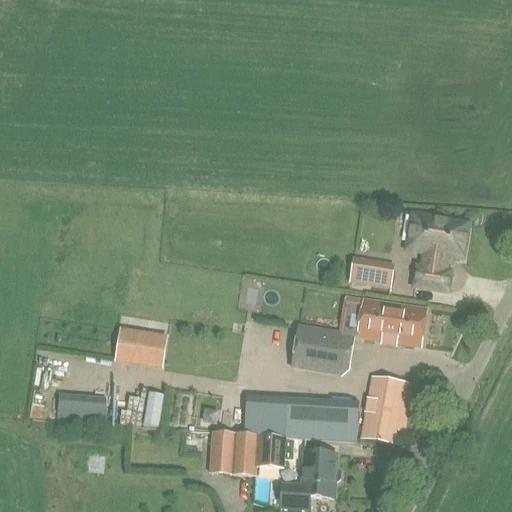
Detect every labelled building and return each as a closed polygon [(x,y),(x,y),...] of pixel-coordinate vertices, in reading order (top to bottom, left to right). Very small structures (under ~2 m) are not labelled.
[(444,273),(447,258),(463,260),(469,226),(430,220),(431,217),(416,214),(415,218),(413,217),(409,244),(416,245),(415,253),(426,254),(424,269),(418,268),(415,289),(448,294),(451,274),(444,273)] [(379,265),(379,266),(378,272),(353,268),(351,282),(391,288),(394,268),(379,265)] [(422,349),(428,310),(364,300),(358,338),(358,339),(422,349)] [(358,338),(338,335),(299,329),(293,368),(352,377),(358,339),(358,338)] [(117,362),(142,366),(146,337),(121,334),(117,362)] [(157,351),(173,349),(172,337),(156,338),(157,351)] [(405,434),(413,387),(372,380),(362,440),(394,446),(396,432),(405,434)] [(286,439),(357,444),(358,413),(286,409),(285,439),(286,439)] [(286,439),(285,439),(213,435),(210,476),(255,478),(256,468),(284,470),(286,439)] [(336,470),(337,457),(305,455),(303,488),(283,487),(281,509),(309,511),(310,499),(334,501),(335,484),(338,484),(342,481),(342,473),(339,470),(336,470)]
